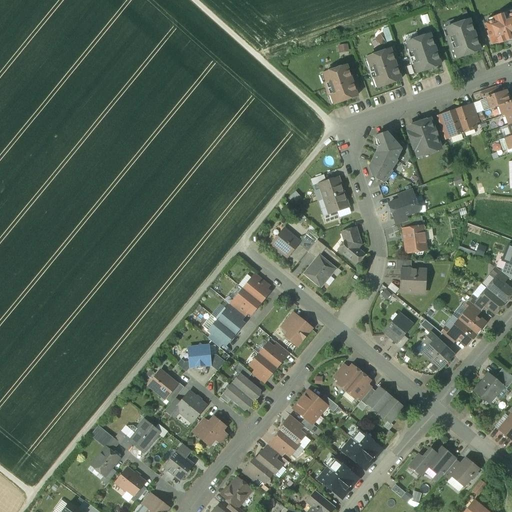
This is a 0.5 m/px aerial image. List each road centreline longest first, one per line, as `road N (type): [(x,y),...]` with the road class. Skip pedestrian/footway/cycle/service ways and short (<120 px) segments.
road 1 (track): [(22,511),(330,130),(354,137)]
road 2 (residential): [(350,160),(357,131),(372,120),(507,73)]
road 3 (track): [(192,0),(330,130)]
road 4 (residential): [(350,160),(377,253),(368,288),(340,330)]
road 5 (residential): [(333,324),(254,434)]
road 6 (residential): [(351,511),(435,408)]
road 7 (residential): [(340,330),(435,408)]
road 8 (residential): [(435,408),(511,316)]
